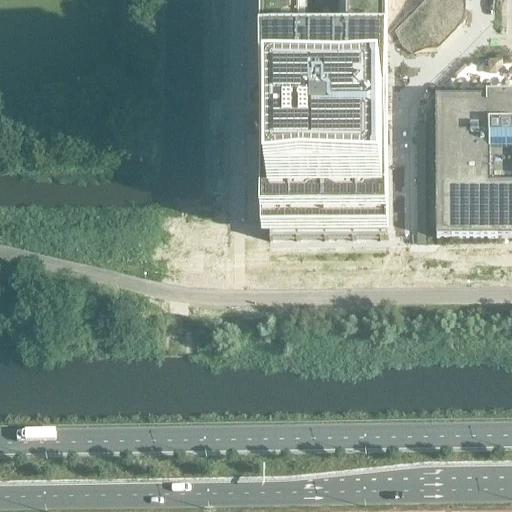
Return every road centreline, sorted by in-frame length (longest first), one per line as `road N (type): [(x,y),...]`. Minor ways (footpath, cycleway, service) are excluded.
road 1 (primary): [(0,498),(511,490)]
road 2 (primary): [(511,436),(0,444)]
